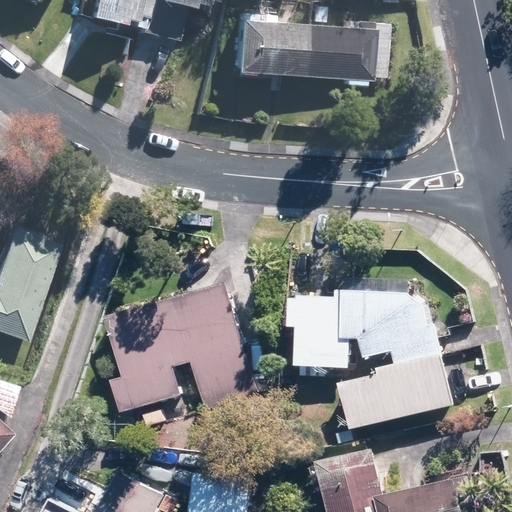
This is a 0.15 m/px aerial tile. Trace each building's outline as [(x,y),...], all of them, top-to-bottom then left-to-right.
[(155,0),(94,0),(90,14),(146,31),(155,0)] [(214,0),(175,0),(212,11),(214,0)] [(312,21),(273,19),(274,10),(243,8),(240,67),(344,73),(344,81),(367,82),(368,76),(386,77),(390,19),(342,16),(341,23),(326,22),(327,5),(313,4),(312,21)] [(0,329),(27,339),(63,242),(14,224),(0,261),(0,329)] [(231,278),(115,310),(131,371),(121,374),(130,407),(191,390),(183,360),(199,356),(214,409),(264,395),(231,278)] [(460,403),(443,314),(433,299),(418,286),(348,283),(348,290),(302,288),(301,322),(308,322),(306,360),(358,362),(359,338),(350,337),(350,332),(370,332),(374,350),(402,345),(406,366),(351,377),(359,422),(460,403)] [(0,377),(0,408),(9,416),(20,384),(0,377)] [(0,446),(14,433),(0,418),(0,446)] [(386,443),(329,455),(340,511),(481,511),(473,473),(396,489),(386,443)] [(166,511),(178,489),(129,465),(106,511),(166,511)] [(255,511),(260,472),(206,466),(202,504),(206,504),(204,511),(255,511)] [(88,511),(59,496),(50,511),(88,511)]
